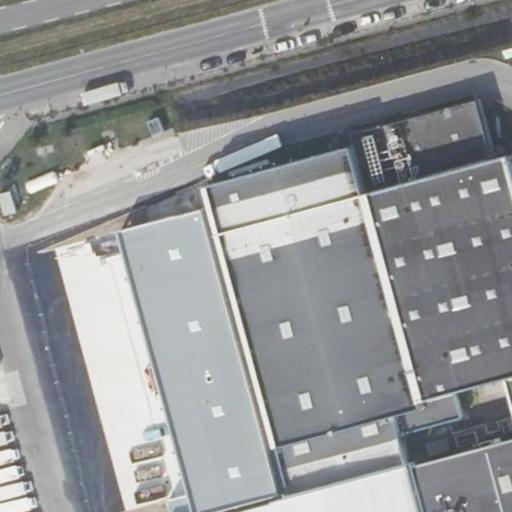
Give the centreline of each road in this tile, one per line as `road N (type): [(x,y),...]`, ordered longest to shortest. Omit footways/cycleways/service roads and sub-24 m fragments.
road 1 (unclassified): [(355,0),(0,98)]
road 2 (unknown): [(125,511),(137,481),(81,214)]
